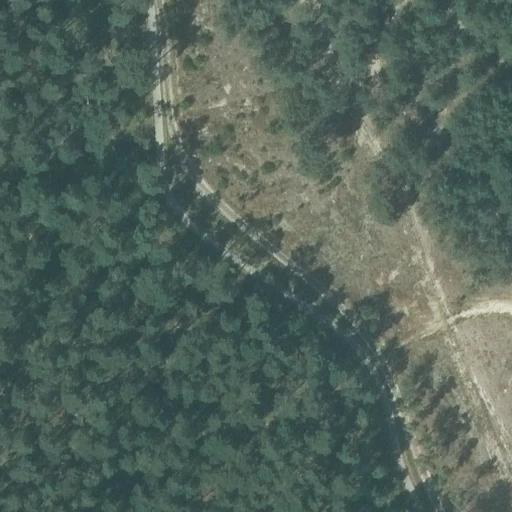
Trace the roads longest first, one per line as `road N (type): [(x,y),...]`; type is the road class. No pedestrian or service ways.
road 1 (track): [(437,511),(413,468),(373,340),(198,185),(172,131)]
road 2 (track): [(172,131),(159,0)]
